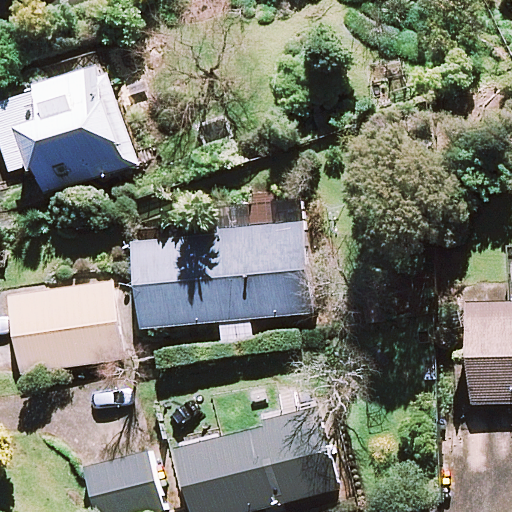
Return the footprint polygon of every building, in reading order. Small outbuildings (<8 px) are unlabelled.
[(146,159),(115,57),(0,91),(0,129),(12,169),(44,159),(52,188),(146,159)] [(317,306),(309,217),(140,233),(148,322),(317,306)] [(130,353),(119,277),(16,292),(27,368),(130,353)] [(511,293),(477,294),(478,393),(511,392),(511,293)] [(218,511),(342,482),(323,406),(184,439),(201,511),(218,511)] [(119,511),(161,503),(150,451),(92,464),(102,511),(119,511)]
